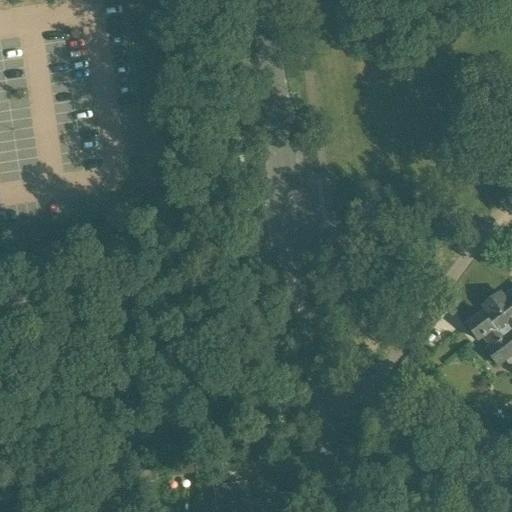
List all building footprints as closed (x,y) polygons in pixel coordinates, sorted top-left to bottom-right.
[(487,310),(483,314),(488,321),(493,317),(498,324),(501,321),(499,318),(511,308),(511,292),(504,298),(501,293),(484,306),(487,310)] [(483,314),(467,325),(480,342),(485,339),(490,345),(485,349),(499,366),(506,361),(509,366),(511,363),(511,308),(499,318),(501,321),(498,324),(493,317),(488,321),(483,314)] [(190,458),(170,461),(172,468),(173,476),(193,473),(190,458)] [(210,464),(194,467),(196,477),(212,475),(210,464)] [(154,471),(133,473),(133,482),(154,480),(154,471)] [(217,511),(247,511),(247,509),(244,509),(240,484),(214,488),(217,511)] [(154,511),(153,502),(137,504),(137,511),(154,511)]
